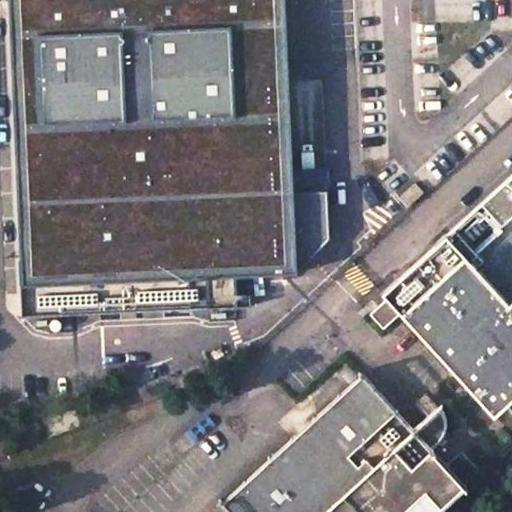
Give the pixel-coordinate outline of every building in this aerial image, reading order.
[(287,0),(13,0),(25,281),(298,268),(290,76),(287,1),(287,0)] [(511,173),(382,292),(385,295),(405,317),(495,416),(507,404),(511,409),(511,173)] [(412,183),(397,196),(406,207),(421,194),(412,183)] [(405,317),(385,295),(381,299),(387,305),(373,318),(387,334),(405,317)] [(415,430),(364,375),(223,504),(230,511),(443,511),(468,489),(434,451),(441,440),(442,424),(438,417),(434,413),(415,430)]
